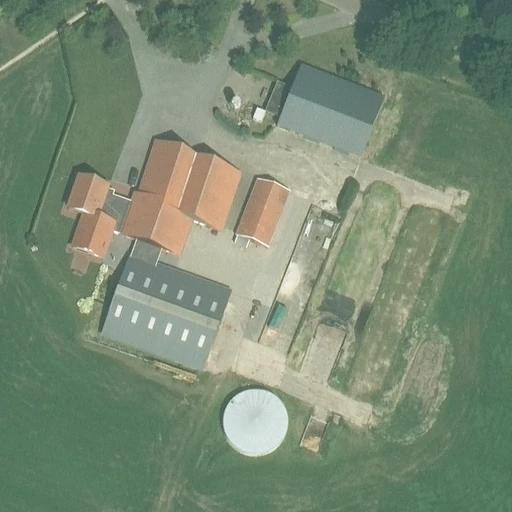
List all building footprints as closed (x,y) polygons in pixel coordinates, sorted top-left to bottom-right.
[(360,159),(383,100),(301,68),(277,127),(276,128),(360,161),(360,160),(360,159)] [(79,180),(68,211),(82,216),(71,249),(101,260),(111,233),(118,236),(118,237),(135,243),(136,243),(130,258),(129,257),(101,336),(203,372),(231,294),(155,268),(160,253),(179,259),(191,224),(220,234),(240,176),(155,144),(136,197),(132,196),(129,205),(104,196),(106,189),(79,180)] [(268,251),(290,194),(255,180),(233,237),(268,251)] [(327,327),(337,329),(335,339),(347,342),(353,317),(330,312),(327,327)] [(229,446),(237,454),(248,458),(260,458),(271,455),(280,447),(286,437),(288,426),(286,415),(281,405),(272,397),(262,393),(250,393),(240,396),(230,403),(224,413),(221,424),(223,436),(229,446)]
